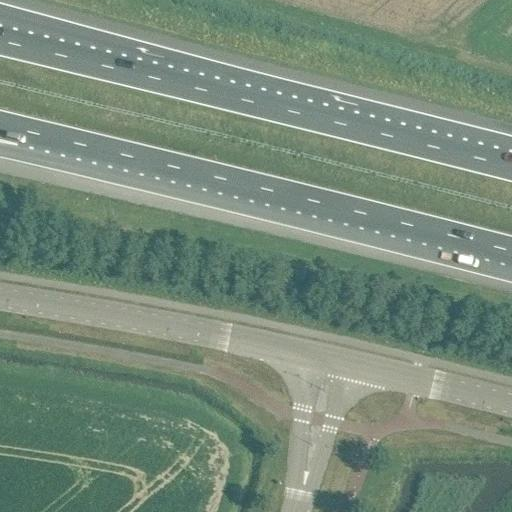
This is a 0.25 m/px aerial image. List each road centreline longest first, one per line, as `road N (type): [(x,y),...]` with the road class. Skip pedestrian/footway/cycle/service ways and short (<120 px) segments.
road 1 (motorway): [(511,167),(0,38)]
road 2 (motorway): [(19,131),(511,251)]
road 3 (unclassified): [(332,363),(0,302)]
road 4 (unclassified): [(511,407),(332,363)]
road 5 (unclassified): [(296,511),(332,363)]
